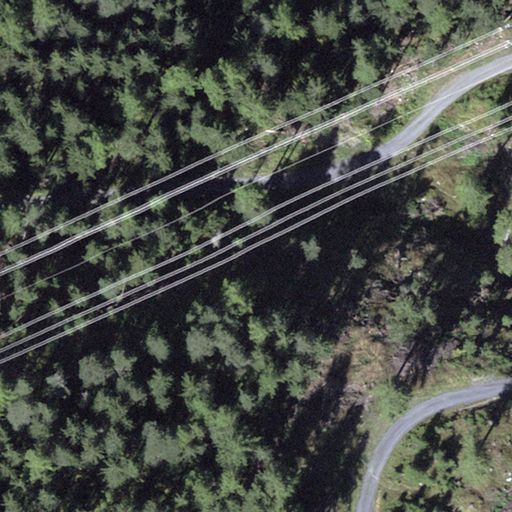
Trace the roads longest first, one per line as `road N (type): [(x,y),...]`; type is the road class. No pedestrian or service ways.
road 1 (track): [(0,246),(198,187),(328,181),(366,166),(478,67),(511,56)]
road 2 (track): [(511,387),(426,419),(395,445),(366,511)]
